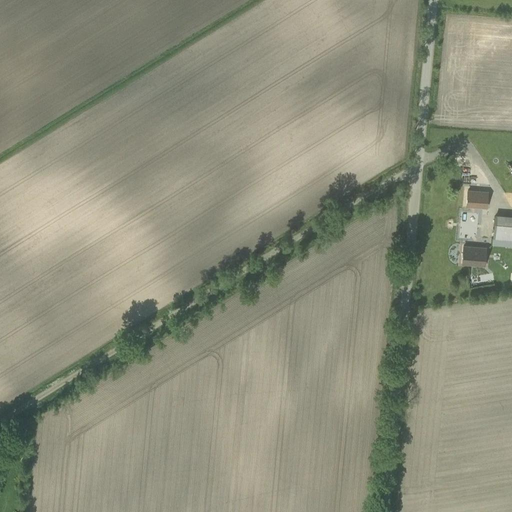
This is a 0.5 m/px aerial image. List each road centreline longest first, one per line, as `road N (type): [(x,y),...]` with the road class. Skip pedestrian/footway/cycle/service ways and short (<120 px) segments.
road 1 (unclassified): [(0,421),(416,172)]
road 2 (unclassified): [(383,511),(416,172)]
road 3 (unclassified): [(416,172),(432,0)]
